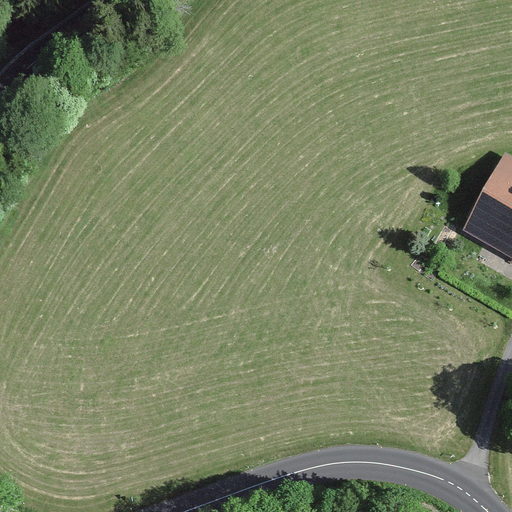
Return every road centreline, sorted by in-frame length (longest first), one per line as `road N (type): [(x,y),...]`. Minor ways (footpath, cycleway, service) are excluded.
road 1 (secondary): [(184,511),(305,469),(357,461),(433,477),(489,511)]
road 2 (secondary): [(113,0),(62,49),(0,131)]
